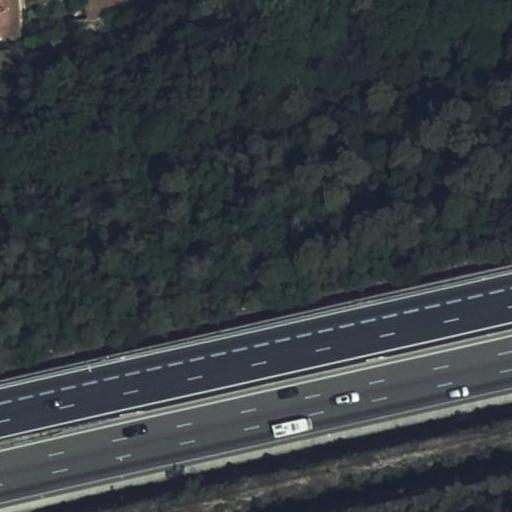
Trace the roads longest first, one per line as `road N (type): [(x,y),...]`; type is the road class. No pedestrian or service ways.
road 1 (motorway): [(511,299),(0,416)]
road 2 (motorway): [(0,475),(511,360)]
